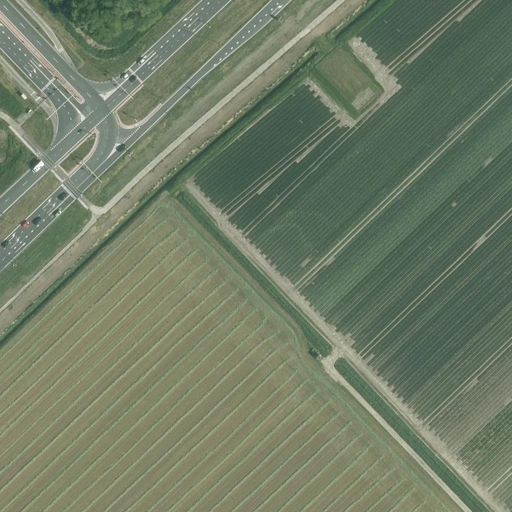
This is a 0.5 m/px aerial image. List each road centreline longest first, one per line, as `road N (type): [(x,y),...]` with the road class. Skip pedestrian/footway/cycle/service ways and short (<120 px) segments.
road 1 (trunk): [(118,146),(277,0)]
road 2 (trunk): [(0,258),(118,146)]
road 3 (trunk): [(217,0),(103,110)]
road 4 (trunk): [(103,110),(0,2)]
road 5 (trunk): [(0,37),(85,127)]
